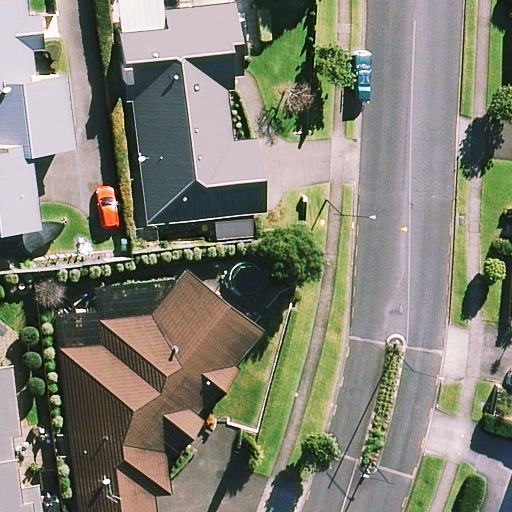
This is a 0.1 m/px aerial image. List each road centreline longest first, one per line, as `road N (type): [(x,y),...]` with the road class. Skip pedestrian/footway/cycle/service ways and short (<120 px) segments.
road 1 (residential): [(408,200),(428,268),(421,376),(388,491),(373,511)]
road 2 (residential): [(332,511),(408,200)]
road 3 (residential): [(408,200),(417,0)]
